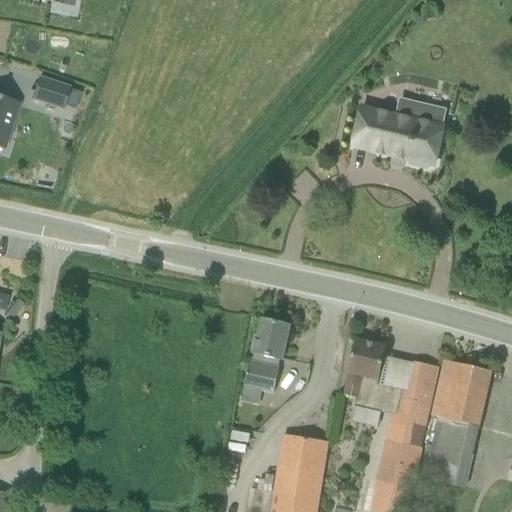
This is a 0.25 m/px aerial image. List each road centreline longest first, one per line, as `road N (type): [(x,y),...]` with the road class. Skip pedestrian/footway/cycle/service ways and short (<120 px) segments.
road 1 (tertiary): [(511,338),(0,220)]
road 2 (track): [(43,511),(59,232)]
road 3 (unknown): [(331,295),(315,381),(256,455)]
